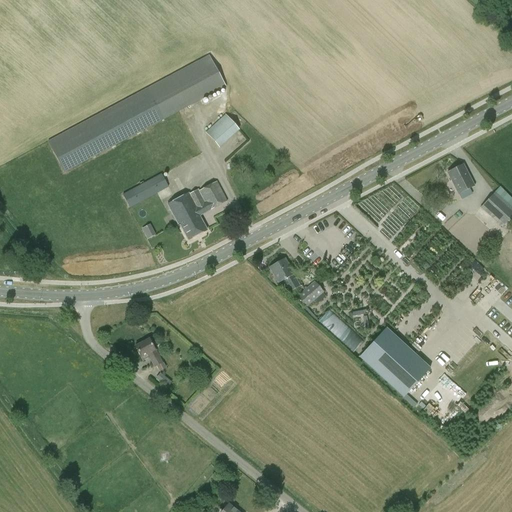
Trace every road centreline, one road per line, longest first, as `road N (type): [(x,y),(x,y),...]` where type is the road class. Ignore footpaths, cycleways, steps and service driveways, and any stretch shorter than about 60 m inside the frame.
road 1 (tertiary): [(83,296),(189,271),(511,101)]
road 2 (unclassified): [(298,511),(94,344),(83,296)]
